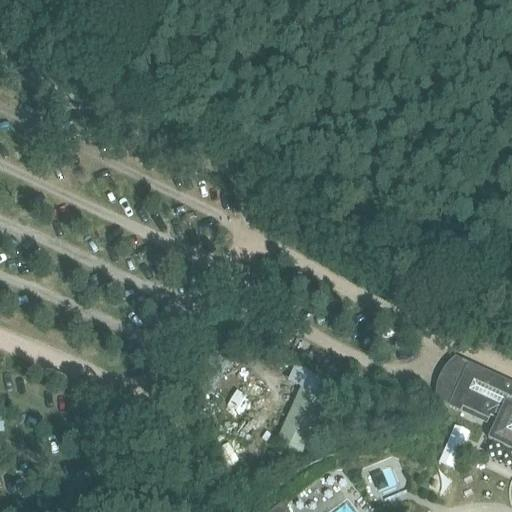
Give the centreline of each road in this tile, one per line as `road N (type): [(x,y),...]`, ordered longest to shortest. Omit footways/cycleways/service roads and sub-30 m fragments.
road 1 (track): [(0,108),(511,360)]
road 2 (track): [(0,60),(511,285)]
road 3 (track): [(205,283),(436,383),(456,335)]
